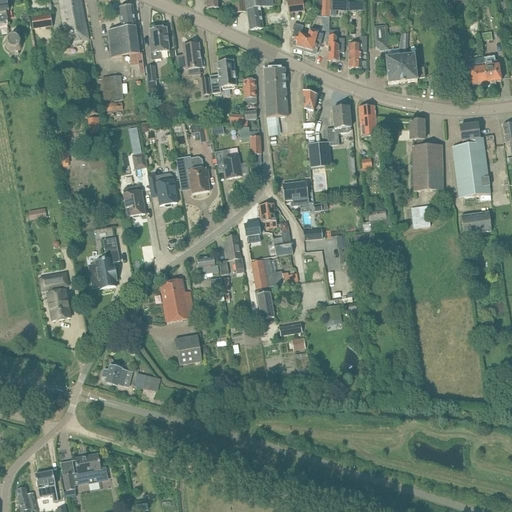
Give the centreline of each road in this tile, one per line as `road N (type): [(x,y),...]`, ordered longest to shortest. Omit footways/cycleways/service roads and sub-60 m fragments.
road 1 (unclassified): [(333,511),(62,423)]
road 2 (tertiary): [(511,108),(398,103),(258,47)]
road 3 (residential): [(237,216),(265,176),(258,47)]
road 4 (unclassified): [(62,423),(97,350),(137,295)]
road 5 (residential): [(137,295),(237,216)]
